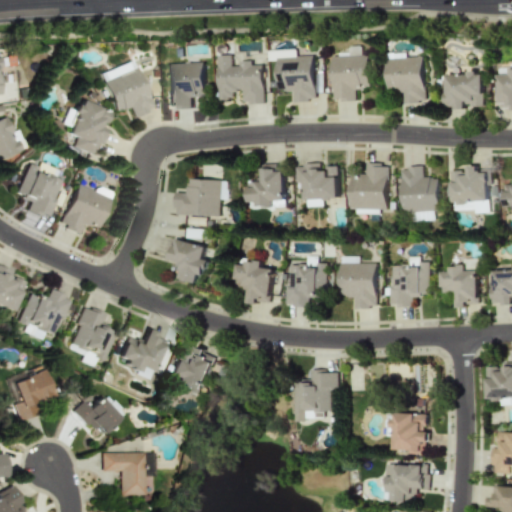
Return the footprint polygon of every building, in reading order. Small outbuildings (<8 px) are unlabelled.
[(268,50),(268,58),(296,58),(296,50),(268,50)] [(264,103),(262,65),(251,65),(251,60),(239,61),(239,66),(231,66),(231,55),(217,56),(219,100),(233,99),(232,92),(242,91),(243,104),(264,103)] [(332,56),(333,101),(355,101),(355,88),(369,88),(368,55),(332,56)] [(313,56),(276,58),(278,91),(293,90),(293,101),(315,101),(313,56)] [(422,57),(386,58),(387,91),(402,90),(402,103),(424,102),(422,57)] [(113,112),(128,106),(132,116),(151,109),(132,60),(98,74),(113,112)] [(167,63),(169,109),(191,108),(190,96),(204,95),(203,62),(167,63)] [(511,66),(509,66),(509,74),(497,75),(499,110),(511,109),(511,66)] [(482,73),(444,74),(444,103),(454,103),(454,109),(465,109),(465,106),(482,106),(482,73)] [(109,112),(78,99),(69,120),(71,121),(65,134),(74,137),(70,146),(90,155),(95,142),(100,144),(106,130),(102,129),(109,112)] [(3,116),(0,117),(0,156),(20,149),(13,130),(9,132),(3,116)] [(54,170),(37,163),(35,167),(25,163),(13,194),(28,200),(24,210),(44,218),(59,181),(51,177),(54,170)] [(249,182),(250,207),(286,206),(285,164),(263,165),(264,181),(249,182)] [(338,166),(322,167),(322,164),(297,165),(298,182),(305,182),(306,200),(340,198),(338,166)] [(387,209),(389,164),(366,164),(366,176),(352,176),(351,208),(387,209)] [(451,171),(452,211),(489,211),(488,172),(479,172),(479,166),(467,167),(468,171),(451,171)] [(423,167),(402,168),(403,211),(440,210),(439,178),(423,178),(423,167)] [(220,216),(221,199),(228,199),(228,180),(188,179),(187,193),(175,192),(175,215),(220,216)] [(76,234),(81,223),(95,229),(107,198),(73,184),(56,225),(76,234)] [(434,211),(414,212),(414,221),(434,220),(434,211)] [(197,283),(199,274),(205,276),(208,260),(204,260),(207,246),(171,238),(166,259),(179,262),(175,278),(197,283)] [(288,264),(287,306),(309,306),(309,296),(326,296),(326,263),(317,263),(317,256),(306,256),(306,265),(288,264)] [(428,262),(417,262),(417,257),(408,257),(408,264),(390,265),(391,306),(411,305),(411,296),(429,295),(428,262)] [(273,269),(262,268),(262,264),(237,261),(235,287),(249,288),(247,302),(269,304),(273,269)] [(376,263),(340,264),(340,297),(354,297),(355,308),(377,308),(376,263)] [(477,270),(464,271),(464,265),(448,266),(449,271),(440,272),(441,293),(456,292),(457,307),(466,307),(466,303),(478,303),(477,270)] [(9,271),(0,267),(0,307),(9,311),(21,281),(7,275),(9,271)] [(511,268),(491,269),(492,304),(511,303),(511,268)] [(26,293),(14,320),(50,336),(66,298),(47,290),(42,300),(26,293)] [(111,332),(97,326),(101,314),(81,307),(65,349),(79,355),(77,361),(89,366),(92,358),(100,361),(111,332)] [(121,367),(146,378),(164,339),(144,330),(138,342),(125,336),(116,356),(124,360),(121,367)] [(177,352),(166,379),(199,394),(215,358),(204,353),(205,350),(196,346),(191,358),(177,352)] [(486,367),(487,399),(511,397),(511,363),(504,363),(505,371),(497,371),(497,366),(486,367)] [(16,422),(36,414),(32,403),(49,396),(40,370),(9,382),(17,402),(9,405),(16,422)] [(295,420),(324,419),(323,411),(331,411),(331,389),(338,388),(338,370),(310,371),(311,380),(294,381),(295,420)] [(69,412),(97,438),(117,417),(97,398),(88,408),(80,401),(69,412)] [(426,413),(394,413),(393,450),(411,450),(411,455),(426,455),(427,431),(426,431),(426,413)] [(511,432),(497,432),(496,448),(492,448),(491,473),(511,473),(511,432)] [(100,472),(117,471),(118,495),(142,494),(142,476),(152,475),(152,453),(142,454),(142,452),(99,453),(100,472)] [(429,465),(389,464),(388,506),(414,507),(414,488),(429,489),(429,465)] [(511,511),(511,486),(491,485),(489,507),(502,508),(501,511),(511,511)] [(22,511),(10,486),(0,491),(0,511),(22,511)]
